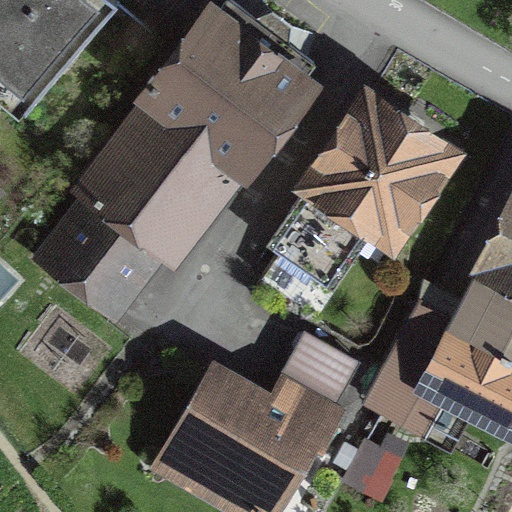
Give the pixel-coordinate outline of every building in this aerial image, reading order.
[(0,0),(0,71),(31,98),(114,0),(0,0)] [(232,0),(225,0),(215,14),(301,78),(313,61),(232,0)] [(215,14),(210,10),(150,90),(155,94),(237,157),(245,162),(305,82),(301,78),(215,14)] [(237,157),(155,94),(87,184),(93,189),(165,244),(169,246),(237,157)] [(312,180),(375,222),(390,233),(446,151),(368,98),(312,180)] [(375,222),(312,180),(270,242),(332,285),(375,222)] [(114,311),(165,244),(93,189),(42,256),(114,311)] [(511,425),(511,222),(458,327),(429,383),(442,390),(511,425)] [(413,304),(367,394),(424,424),(442,390),(429,383),(458,327),(413,304)] [(284,376),(334,405),(359,359),(303,328),(278,373),(284,376)] [(253,511),(267,511),(311,435),(324,442),(343,409),(334,405),(284,376),(266,409),(251,401),(247,386),(222,372),(183,442),(206,455),(209,466),(200,482),(253,511)] [(383,488),(401,447),(366,432),(348,473),(383,488)]
